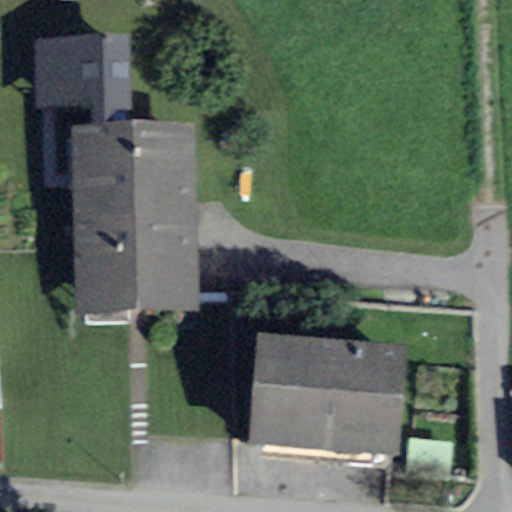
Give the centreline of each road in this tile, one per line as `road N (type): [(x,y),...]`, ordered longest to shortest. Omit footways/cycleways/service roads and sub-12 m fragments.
road 1 (residential): [(489,210),(503,511)]
road 2 (residential): [(0,491),(212,511)]
